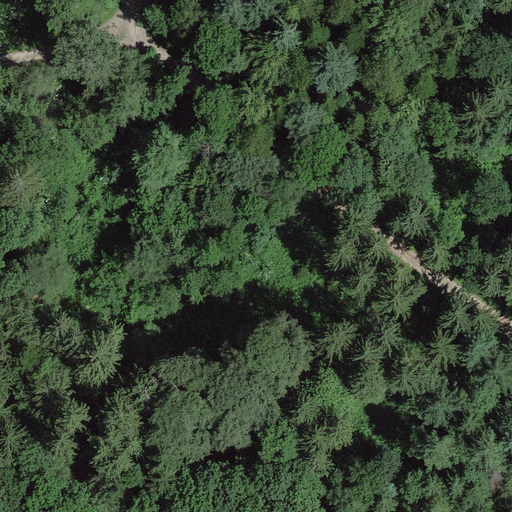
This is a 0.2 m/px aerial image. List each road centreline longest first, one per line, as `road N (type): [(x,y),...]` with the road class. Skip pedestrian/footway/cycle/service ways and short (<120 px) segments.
road 1 (track): [(132,27),(398,246),(511,322)]
road 2 (track): [(0,61),(92,46),(132,27)]
